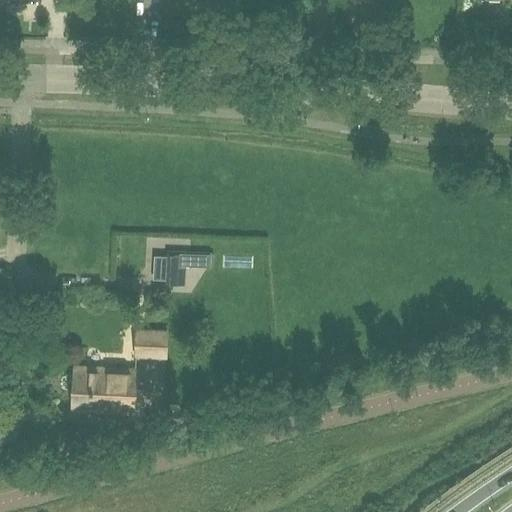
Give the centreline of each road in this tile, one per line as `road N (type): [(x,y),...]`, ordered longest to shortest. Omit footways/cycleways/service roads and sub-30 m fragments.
road 1 (residential): [(511,107),(23,80)]
road 2 (residential): [(12,441),(23,80)]
